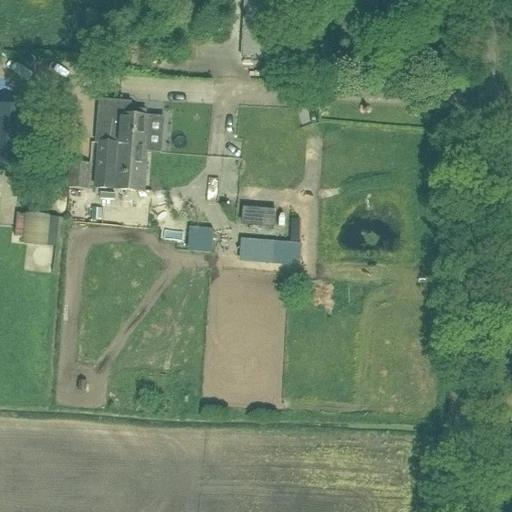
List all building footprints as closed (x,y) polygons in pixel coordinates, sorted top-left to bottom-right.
[(244,0),(242,58),(282,60),(285,0),(244,0)] [(340,0),(339,22),(339,34),(372,36),(373,18),(374,0),(340,0)] [(414,0),(387,0),(387,24),(414,25),(414,0)] [(300,14),(299,35),(323,36),(324,16),(300,14)] [(337,110),(353,108),(352,97),(335,99),(337,110)] [(98,101),(95,143),(98,143),(116,144),(147,147),(149,117),(128,116),(128,110),(122,102),(98,101)] [(0,170),(24,173),(28,113),(0,110),(0,170)] [(72,133),(70,163),(68,189),(88,190),(92,134),(72,133)] [(147,147),(116,144),(98,143),(95,189),(144,192),(147,147)] [(241,237),(242,260),(277,259),(276,236),(241,237)]
